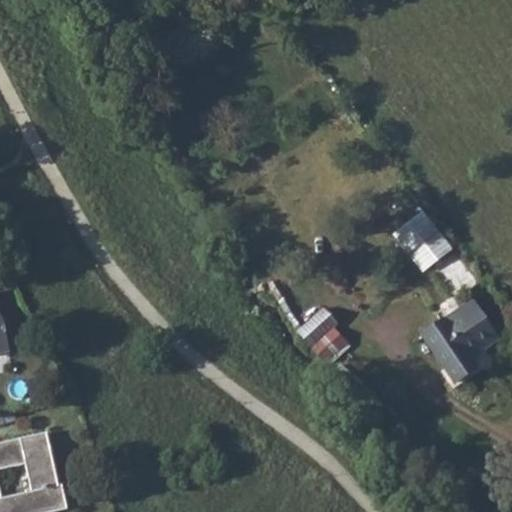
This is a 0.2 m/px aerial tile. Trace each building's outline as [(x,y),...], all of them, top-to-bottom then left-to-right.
[(281,40),(263,58),(292,86),(292,87),(310,68),(281,40)] [(392,234),(423,272),(441,257),(450,250),(421,213),(392,234)] [(472,302),(421,336),(453,383),(476,368),(469,358),(497,338),(472,302)] [(321,308),(295,332),(311,348),(332,329),(337,325),(321,308)] [(0,352),(8,350),(3,321),(0,315),(0,352)] [(0,511),(37,511),(63,507),(46,433),(0,442),(0,511)]
